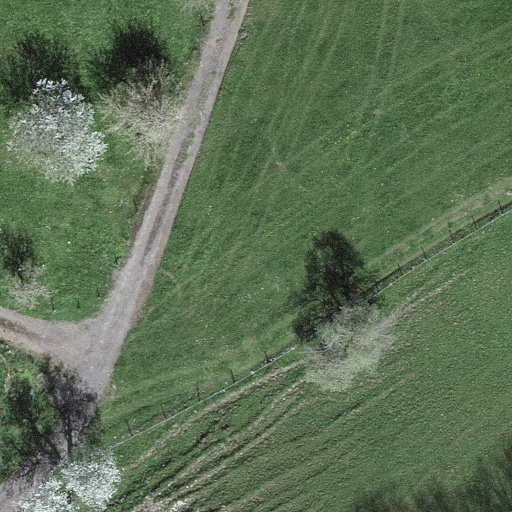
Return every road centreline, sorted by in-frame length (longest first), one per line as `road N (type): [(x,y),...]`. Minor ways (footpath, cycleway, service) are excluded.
road 1 (track): [(229,0),(185,142),(89,365)]
road 2 (track): [(0,504),(60,429),(89,365)]
